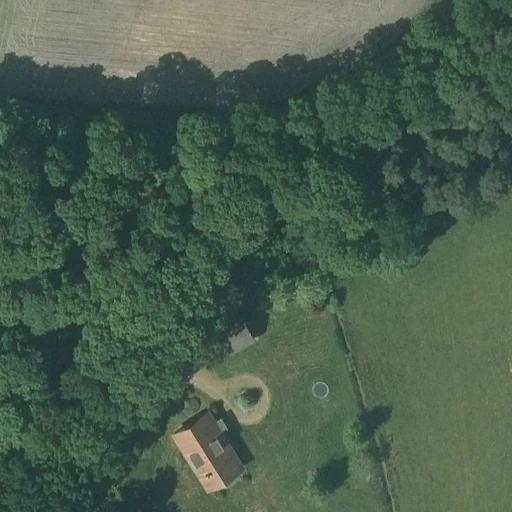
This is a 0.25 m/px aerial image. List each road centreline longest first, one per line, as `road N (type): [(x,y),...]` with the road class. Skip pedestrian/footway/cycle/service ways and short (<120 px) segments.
road 1 (track): [(0,498),(428,0)]
road 2 (track): [(321,132),(419,65),(469,0)]
